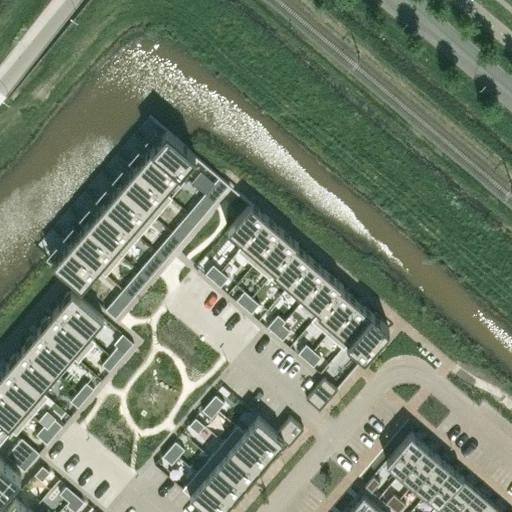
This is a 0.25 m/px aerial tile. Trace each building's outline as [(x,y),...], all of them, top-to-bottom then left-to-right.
[(166,129),(151,146),(180,171),(195,154),(166,129)] [(151,146),(135,165),(164,190),(165,190),(180,171),(151,146)] [(135,165),(118,184),(155,216),(172,196),(165,190),(164,190),(135,165)] [(118,184),(102,204),(138,235),(155,216),(118,184)] [(214,184),(206,193),(212,199),(220,190),(214,184)] [(206,193),(198,202),(204,208),(212,199),(206,193)] [(249,202),(227,228),(243,241),(244,242),(267,215),(250,201),(249,202)] [(102,204),(86,223),(122,254),(138,235),(102,204)] [(243,241),(237,249),(253,263),(282,229),(267,215),(244,242),(243,241)] [(86,223),(69,242),(98,267),(98,268),(105,274),(122,254),(86,223)] [(181,223),(173,232),(179,237),(187,228),(181,223)] [(282,229),(253,263),(269,277),(271,275),(270,274),(296,244),(297,245),(298,243),(282,229)] [(173,232),(166,241),(172,246),(179,237),(173,232)] [(69,242),(52,262),(81,287),(98,268),(98,267),(69,242)] [(296,244),(270,274),(271,275),(285,287),(311,257),(297,245),(296,244)] [(311,257),(285,287),(302,301),(305,298),(304,297),(327,270),(311,257)] [(148,261),(140,270),(147,275),(154,266),(148,261)] [(213,263),(205,272),(212,278),(220,269),(213,263)] [(220,269),(212,278),(220,285),(228,276),(220,269)] [(140,270),(133,279),(139,284),(147,275),(140,270)] [(327,270),(304,297),(305,298),(319,310),(341,286),(342,286),(343,284),(327,270)] [(319,310),(311,318),(327,332),(356,299),(342,286),(341,286),(319,310)] [(71,288),(55,307),(87,334),(88,334),(103,315),(71,288)] [(244,289),(236,298),(243,305),(251,296),(244,289)] [(251,296),(243,305),(251,311),(259,302),(251,296)] [(356,299),(327,332),(344,346),(348,342),(347,341),(372,312),(356,299)] [(115,300),(107,309),(113,314),(121,305),(115,300)] [(55,307),(40,325),(75,356),(74,356),(78,360),(95,340),(88,334),(87,334),(55,307)] [(372,312),(347,341),(348,342),(364,356),(389,327),(372,312)] [(275,316),(267,325),(274,332),(282,322),(275,316)] [(282,322),(274,332),(282,338),(290,329),(282,322)] [(40,325),(24,343),(56,371),(55,372),(59,375),(74,356),(75,356),(40,325)] [(306,342),(298,352),(305,358),(313,349),(306,342)] [(24,343),(8,362),(40,389),(41,388),(55,372),(56,371),(24,343)] [(117,344),(109,353),(117,360),(125,351),(117,344)] [(313,349),(305,358),(313,365),(321,356),(313,349)] [(109,353),(101,362),(109,369),(117,360),(109,353)] [(8,362),(0,371),(0,386),(32,413),(48,394),(41,388),(40,389),(8,362)] [(324,375),(305,396),(319,408),(337,387),(324,375)] [(86,381),(78,390),(85,396),(93,387),(86,381)] [(0,386),(0,417),(9,425),(8,426),(15,432),(32,413),(0,386)] [(78,390),(70,399),(78,405),(85,396),(78,390)] [(215,393),(208,400),(218,408),(224,401),(215,393)] [(208,400),(202,408),(211,416),(218,408),(208,400)] [(244,429),(243,430),(270,453),(283,438),(288,444),(303,426),(290,415),(276,430),(257,414),(244,429)] [(195,416),(189,423),(198,431),(204,424),(195,416)] [(0,417),(0,496),(21,473),(0,455),(0,435),(8,426),(9,425),(0,417)] [(54,417),(47,426),(54,433),(62,424),(54,417)] [(237,423),(223,439),(257,469),(270,453),(243,430),(244,429),(237,423)] [(47,426),(39,435),(46,442),(54,433),(47,426)] [(411,431),(386,460),(399,471),(424,442),(411,431)] [(21,436),(16,442),(25,450),(30,444),(21,436)] [(175,439),(169,447),(178,455),(184,447),(175,439)] [(223,439),(209,455),(243,484),(257,469),(223,439)] [(16,442),(11,448),(20,455),(25,450),(16,442)] [(424,442),(399,471),(412,482),(437,453),(424,442)] [(30,444),(25,450),(34,457),(39,451),(30,444)] [(169,447),(162,454),(171,462),(178,455),(169,447)] [(11,448),(6,454),(15,461),(20,455),(11,448)] [(25,450),(20,455),(29,463),(34,457),(25,450)] [(437,453),(412,482),(424,493),(450,464),(437,453)] [(20,455),(15,461),(24,469),(29,463),(20,455)] [(209,455),(196,470),(230,500),(243,484),(209,455)] [(42,464),(34,473),(42,479),(50,470),(42,464)] [(450,464),(424,493),(437,504),(462,475),(450,464)] [(196,470),(182,487),(208,509),(205,511),(219,511),(230,500),(196,470)] [(374,475),(366,484),(372,490),(380,481),(374,475)] [(462,475),(437,504),(446,511),(455,511),(477,488),(462,475)] [(66,484),(59,492),(68,499),(75,492),(66,484)] [(477,488),(455,511),(481,511),(491,500),(477,488)] [(75,492),(68,499),(77,507),(84,500),(75,492)] [(393,492),(385,501),(391,506),(399,497),(393,492)] [(385,511),(364,493),(351,508),(355,511),(385,511)] [(14,494),(0,510),(0,511),(28,511),(32,509),(14,494)] [(399,497),(391,506),(397,511),(405,503),(399,497)] [(505,511),(491,500),(481,511),(505,511)]
